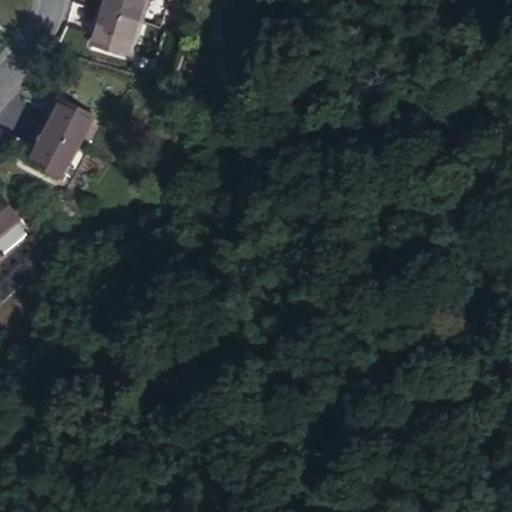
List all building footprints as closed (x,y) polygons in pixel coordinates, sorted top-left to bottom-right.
[(108,0),(106,10),(143,22),(150,0),(108,0)] [(143,22),(106,10),(94,46),(131,58),(143,22)] [(58,96),(42,129),(77,148),(94,114),(58,96)] [(77,148),(42,129),(26,161),(62,180),(77,148)] [(0,235),(20,219),(0,195),(0,235)]
